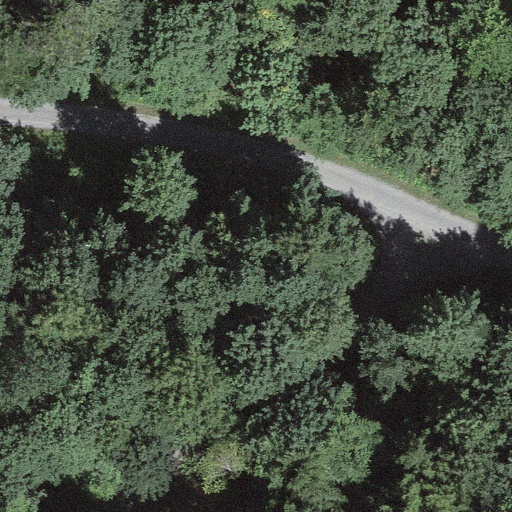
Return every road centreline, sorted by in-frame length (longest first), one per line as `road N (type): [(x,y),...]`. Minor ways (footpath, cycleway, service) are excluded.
road 1 (track): [(0,109),(64,112),(301,165),(511,250)]
road 2 (track): [(105,511),(496,243)]
